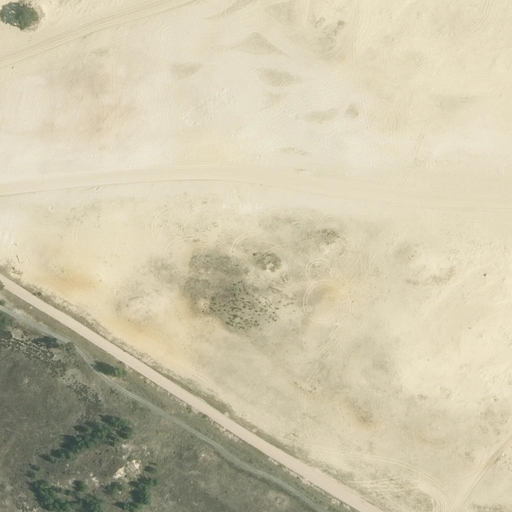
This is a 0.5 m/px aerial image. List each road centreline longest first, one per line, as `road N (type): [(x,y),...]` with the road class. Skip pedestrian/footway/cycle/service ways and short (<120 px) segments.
road 1 (track): [(511,201),(435,201),(232,171),(0,190)]
road 2 (track): [(0,280),(370,511)]
road 3 (track): [(171,0),(0,61)]
